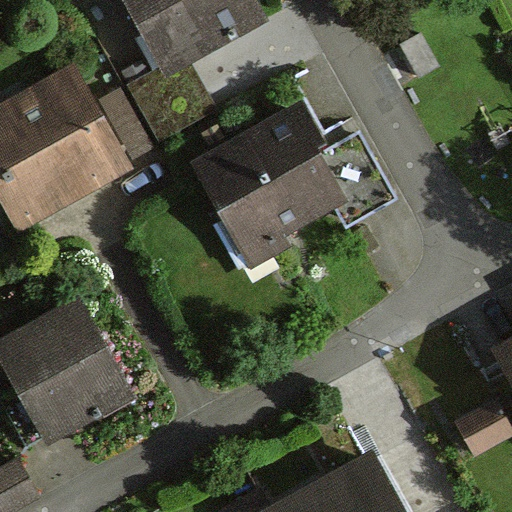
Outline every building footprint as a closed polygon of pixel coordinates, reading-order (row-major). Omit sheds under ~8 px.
[(129,0),(167,73),(259,26),(245,0),(129,0)] [(0,111),(0,207),(14,235),(131,176),(78,72),(0,111)] [(305,106),(189,167),(244,270),(360,209),(305,106)] [(129,407),(76,303),(0,341),(0,397),(31,457),(129,407)] [(511,343),(485,358),(511,407),(511,343)] [(0,511),(44,491),(24,450),(0,461),(0,511)] [(387,511),(368,474),(294,511),(387,511)]
